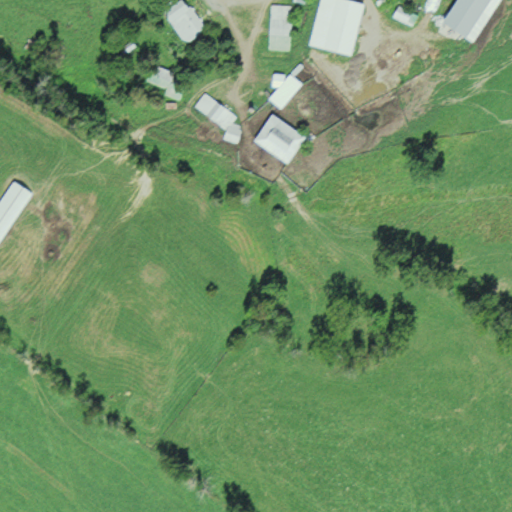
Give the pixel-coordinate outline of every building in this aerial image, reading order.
[(323,0),(357,0),(366,2),(354,52),(313,42),(323,0)] [(500,0),(460,0),(446,23),(475,41),(500,0)] [(165,15),(184,1),(203,27),(183,41),(165,15)] [(273,5),(293,5),(292,46),(271,46),(273,5)] [(153,64),(174,72),(168,87),(148,80),(153,64)] [(195,106),(206,93),(234,114),(224,128),(195,106)] [(272,115),(306,139),(290,162),(256,138),(272,115)] [(0,202),(16,180),(35,193),(0,242),(0,202)]
